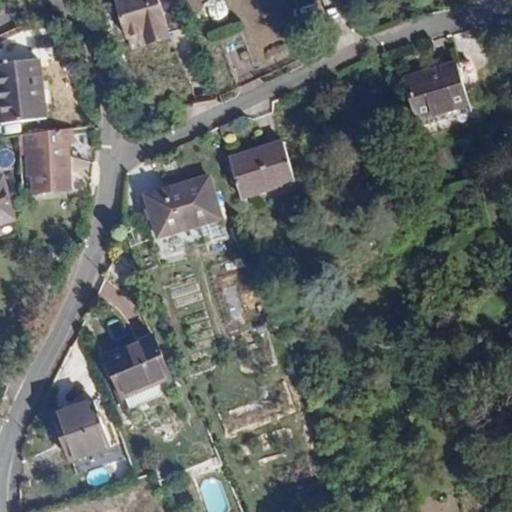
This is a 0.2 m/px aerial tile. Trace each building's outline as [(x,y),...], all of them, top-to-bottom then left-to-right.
[(168,34),(155,0),(118,0),(113,2),(128,42),(144,35),(147,43),(168,34)] [(0,124),(47,120),(40,61),(0,65),(0,124)] [(469,106),(456,63),(405,80),(418,122),(469,106)] [(69,145),(67,130),(45,133),(46,147),(26,148),(28,178),(33,178),(34,194),(72,192),(70,162),(92,161),(91,144),(69,145)] [(295,183),(282,143),(230,159),(242,200),(295,183)] [(138,195),(161,189),(153,163),(131,169),(138,195)] [(0,225),(15,220),(2,176),(0,176),(0,225)] [(221,220),(209,177),(146,196),(159,239),(221,220)] [(176,391),(153,336),(104,356),(127,412),(176,391)] [(110,449),(94,402),(59,414),(76,462),(110,449)]
